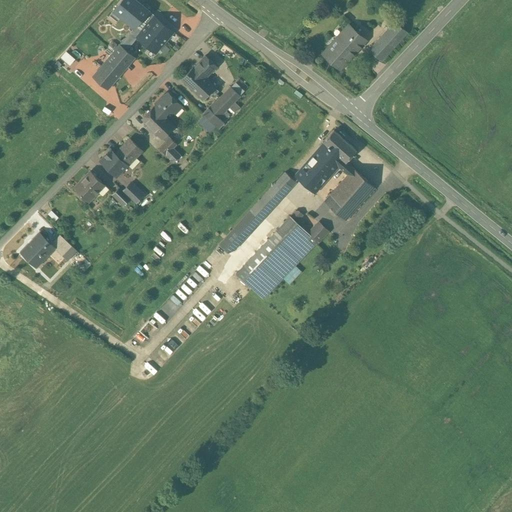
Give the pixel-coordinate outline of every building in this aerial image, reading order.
[(148,11),(149,11),(135,0),(122,0),(114,10),(134,27),(135,28),(148,11)] [(154,16),(148,11),(135,28),(134,27),(120,45),(126,50),(137,37),(154,16)] [(174,32),(154,16),(137,37),(156,53),(174,32)] [(393,20),(368,48),(380,59),(405,30),(393,20)] [(323,52),(341,67),(366,38),(360,33),(349,23),(323,52)] [(360,33),(366,38),(371,33),(364,27),(360,33)] [(114,42),(107,50),(110,54),(118,45),(114,42)] [(126,50),(120,45),(93,76),(108,89),(121,73),(118,71),(132,55),(126,50)] [(64,56),(73,64),(78,58),(69,50),(64,56)] [(216,66),(205,55),(194,67),(205,78),(216,66)] [(205,78),(194,67),(193,67),(182,79),(197,93),(208,81),(205,78)] [(215,87),(208,81),(197,93),(203,100),(215,87)] [(240,96),(231,87),(216,102),(215,102),(209,108),(218,118),(219,117),(226,111),(240,96)] [(164,94),(161,97),(161,101),(155,107),(165,117),(171,111),(176,110),(181,105),(169,93),(168,95),(164,94)] [(165,117),(155,107),(144,119),(150,125),(147,128),(153,135),(156,132),(168,119),(165,117)] [(218,118),(209,108),(203,114),(218,129),(224,123),(223,121),(219,117),(218,118)] [(230,114),(226,111),(219,117),(223,121),(230,114)] [(175,126),(168,119),(156,132),(163,139),(175,126)] [(324,143),(344,161),(346,162),(356,151),(334,131),(323,142),(324,143)] [(177,145),(170,137),(159,148),(174,163),(181,156),(173,148),(177,145)] [(141,150),(130,139),(122,147),(121,146),(115,153),(127,164),(127,165),(141,150)] [(324,143),(296,175),(314,192),(338,167),(344,161),(324,143)] [(127,164),(115,153),(113,151),(111,148),(100,160),(116,175),(127,164)] [(375,187),(346,162),(344,161),(338,167),(348,175),(325,202),(345,220),(375,187)] [(102,184),(89,170),(73,186),(80,193),(79,193),(85,199),(102,184)] [(296,182),(285,172),(223,240),(234,251),(296,182)] [(131,183),(123,191),(128,197),(135,204),(144,195),(131,183)] [(120,205),(128,197),(123,191),(118,187),(110,195),(120,205)] [(50,209),(46,214),(55,222),(59,218),(50,209)] [(295,212),(290,217),(296,222),(302,216),(299,212),(295,212)] [(276,230),(304,257),(328,232),(318,223),(308,234),(296,222),(290,217),(289,217),(276,230)] [(283,279),(295,266),(304,257),(276,230),(243,266),(270,292),(283,279)] [(39,233),(21,251),(36,266),(54,249),(55,248),(49,242),(39,233)] [(55,248),(54,249),(66,260),(75,250),(58,233),(49,242),(55,248)] [(301,271),(295,266),(283,279),(288,284),(301,271)]
